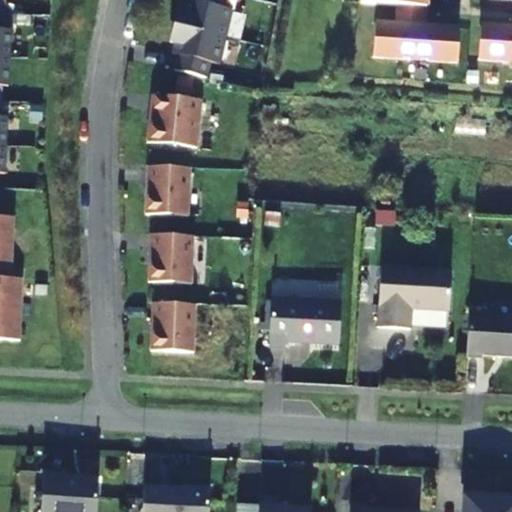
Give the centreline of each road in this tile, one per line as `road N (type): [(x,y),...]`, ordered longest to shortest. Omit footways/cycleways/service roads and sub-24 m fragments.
road 1 (residential): [(106,416),(98,92),(120,0)]
road 2 (residential): [(511,439),(106,416)]
